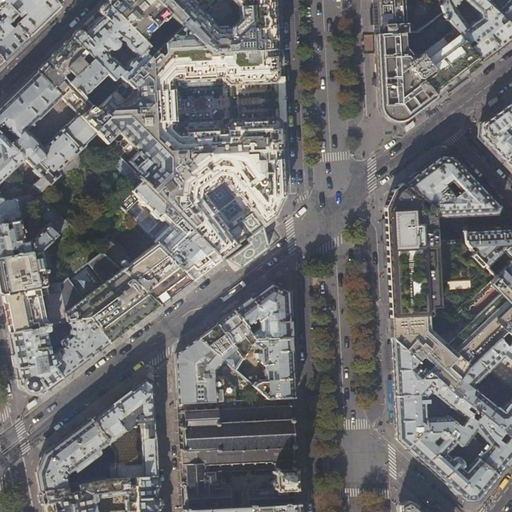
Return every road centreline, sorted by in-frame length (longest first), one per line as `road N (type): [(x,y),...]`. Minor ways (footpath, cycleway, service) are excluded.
road 1 (residential): [(0,454),(331,202)]
road 2 (tertiary): [(345,450),(331,202)]
road 3 (tertiary): [(331,202),(322,0)]
road 4 (residential): [(331,202),(440,121)]
road 5 (residential): [(345,450),(380,451),(448,511)]
road 6 (residential): [(0,85),(87,0)]
